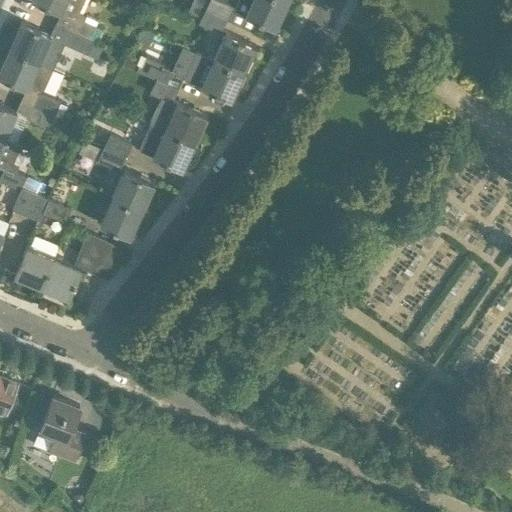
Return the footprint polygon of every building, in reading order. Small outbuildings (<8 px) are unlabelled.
[(79,13),(84,0),(32,0),(61,13),(56,24),(90,39),(96,26),(84,20),(85,16),(79,13)] [(201,18),(205,10),(209,0),(192,0),(187,11),(201,18)] [(209,0),(205,10),(226,19),(233,5),(220,0),(209,0)] [(288,1),(285,0),(237,0),(233,9),(275,28),(288,1)] [(205,10),(201,18),(199,23),(220,33),(226,19),(205,10)] [(56,24),(51,35),(22,21),(9,49),(52,68),(63,44),(88,55),(94,41),(90,39),(56,24)] [(104,30),(96,26),(90,39),(94,41),(98,43),(104,30)] [(214,59),(244,73),(256,46),(226,32),(214,59)] [(41,92),(52,68),(9,49),(0,68),(0,76),(27,89),(22,100),(55,115),(61,101),(41,92)] [(194,51),(184,75),(183,78),(201,86),(231,100),(244,73),(214,59),(194,51)] [(162,65),(164,66),(164,64),(141,53),(138,59),(141,60),(136,69),(156,79),(162,65)] [(136,69),(141,60),(138,59),(128,54),(124,64),(136,69)] [(162,65),(156,79),(178,88),(183,78),(184,75),(173,70),(164,66),(162,65)] [(150,121),(165,128),(195,142),(207,115),(177,102),(176,104),(171,102),(178,88),(156,79),(149,92),(161,98),(150,121)] [(49,129),(55,115),(22,100),(17,111),(0,103),(0,136),(16,143),(27,119),(49,129)] [(165,128),(150,121),(138,149),(182,169),(195,142),(165,128)] [(103,147),(125,157),(131,143),(109,133),(103,147)] [(0,156),(11,161),(18,144),(16,143),(0,136),(0,156)] [(125,157),(103,147),(96,160),(119,170),(125,157)] [(23,188),(35,194),(39,195),(45,182),(27,174),(26,176),(5,167),(0,176),(0,181),(19,190),(21,191),(23,188)] [(125,170),(113,197),(142,210),(155,183),(125,170)] [(12,209),(26,215),(35,194),(23,188),(21,191),(19,190),(12,209)] [(50,200),(39,195),(35,194),(26,215),(39,221),(42,213),(44,214),(50,200)] [(130,237),(142,210),(113,197),(101,224),(130,237)] [(64,223),(70,209),(50,200),(44,214),(64,223)] [(93,234),(84,256),(98,262),(107,240),(93,234)] [(56,253),(59,242),(34,235),(31,246),(56,253)] [(14,274),(41,286),(54,256),(26,245),(14,274)] [(82,268),(54,256),(41,286),(69,298),(82,268)] [(0,413),(4,416),(19,382),(0,375),(0,413)] [(60,454),(75,460),(86,434),(72,429),(80,406),(53,396),(40,429),(55,435),(52,441),(64,445),(60,454)] [(0,449),(0,457),(7,460),(12,448),(2,444),(0,449)] [(81,493),(74,494),(71,500),(81,510),(86,498),(81,493)]
